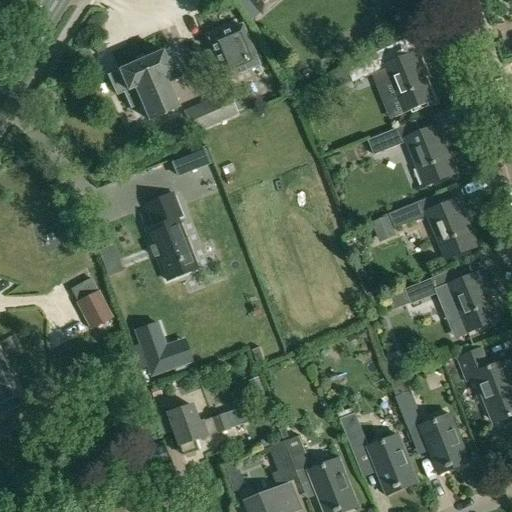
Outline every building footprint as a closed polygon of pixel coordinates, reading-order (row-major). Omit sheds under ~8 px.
[(258,0),(266,10),(277,0),(258,0)] [(382,0),(382,5),(385,10),(391,11),(396,7),(397,2),(395,0),(382,0)] [(242,25),(208,40),(225,80),(259,65),(242,25)] [(348,71),(330,79),(335,89),(352,81),(353,83),(385,68),(404,114),(435,102),(422,69),(424,68),(418,52),(399,60),(393,46),(346,68),(348,71)] [(118,71),(107,76),(115,96),(123,93),(129,108),(141,105),(148,120),(177,107),(167,84),(182,78),(178,69),(170,73),(161,52),(118,71)] [(237,113),(229,96),(184,116),(192,134),(237,113)] [(402,140),(406,139),(421,133),(415,121),(367,141),(374,156),(404,144),(402,140)] [(421,133),(406,139),(425,186),(457,174),(443,140),(445,139),(439,126),(421,133)] [(172,164),(178,177),(209,164),(204,151),(172,164)] [(144,203),(153,228),(146,231),(167,282),(196,270),(176,219),(181,217),(172,192),(144,203)] [(424,214),(429,213),(442,208),(437,195),(388,214),(389,217),(395,229),(425,217),(424,214)] [(442,208),(429,213),(449,261),(480,248),(466,215),(469,214),(463,199),(442,208)] [(394,230),(395,229),(389,217),(372,224),(379,244),(396,237),(394,230)] [(488,297),(491,296),(481,273),(449,286),(467,333),(497,321),(488,297)] [(441,276),(404,290),(409,303),(411,306),(446,291),(441,276)] [(76,303),(90,330),(112,320),(97,292),(77,302),(76,303)] [(368,296),(371,303),(380,300),(377,292),(368,296)] [(174,368),(166,344),(159,323),(136,331),(152,376),(174,368)] [(359,329),(359,339),(369,339),(369,329),(359,329)] [(418,346),(425,365),(443,358),(435,340),(418,346)] [(468,383),(476,380),(474,375),(490,368),(483,350),(458,359),(468,383)] [(0,416),(26,403),(0,352),(0,416)] [(222,367),(220,360),(198,368),(201,376),(222,367)] [(474,375),(476,380),(494,425),(511,417),(511,376),(511,375),(511,368),(509,361),(490,368),(474,375)] [(264,393),(259,379),(250,382),(255,396),(264,393)] [(392,384),(397,397),(410,392),(405,379),(392,384)] [(151,391),(154,398),(161,396),(159,389),(151,391)] [(410,430),(420,427),(425,425),(412,392),(410,392),(397,397),(410,430)] [(191,406),(167,414),(177,446),(180,445),(183,455),(197,451),(194,441),(217,433),(217,435),(230,430),(228,425),(234,423),(231,413),(212,419),(197,424),(191,406)] [(354,453),(368,448),(368,447),(369,447),(356,414),(341,419),(354,453)] [(425,425),(420,427),(439,476),(471,464),(452,414),(425,425)] [(240,436),(251,432),(247,419),(236,422),(240,436)] [(293,421),(279,427),(285,442),(299,437),(293,421)] [(368,447),(368,448),(387,496),(419,484),(400,435),(369,447),(368,447)] [(285,442),(260,452),(262,456),(271,452),(279,472),(273,474),(278,487),(300,479),(297,472),(307,468),(311,466),(299,437),(285,442)] [(167,446),(151,451),(162,476),(175,470),(167,446)] [(310,470),(326,511),(345,511),(359,507),(340,458),(310,470)] [(147,491),(157,479),(141,467),(131,479),(147,491)] [(34,491),(40,503),(58,494),(51,482),(34,491)] [(88,508),(100,501),(90,482),(78,488),(88,508)] [(247,503),(250,511),(288,511),(298,508),(289,486),(247,503)] [(82,505),(77,493),(64,499),(70,511),(82,505)]
